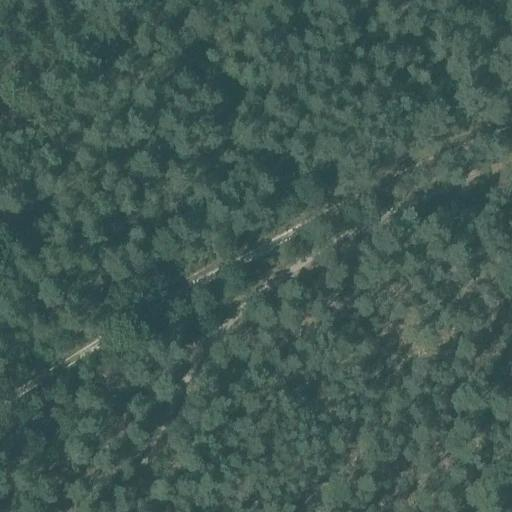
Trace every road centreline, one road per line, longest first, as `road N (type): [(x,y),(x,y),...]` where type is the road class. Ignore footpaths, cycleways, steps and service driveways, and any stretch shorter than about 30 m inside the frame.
road 1 (track): [(511,122),(208,258),(0,404)]
road 2 (track): [(116,511),(189,370),(272,272),(454,182),(511,165)]
